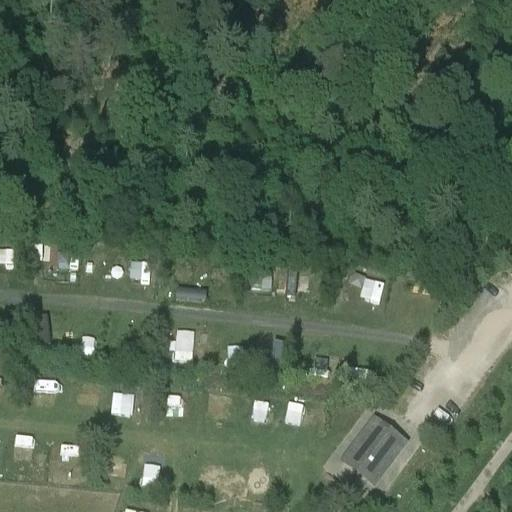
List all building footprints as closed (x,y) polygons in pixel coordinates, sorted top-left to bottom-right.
[(361,295),(381,298),(383,282),(363,279),(361,295)] [(45,330),(44,350),(64,351),(65,331),(45,330)] [(281,381),(286,348),(273,346),(270,366),(257,364),(255,377),(281,381)] [(324,374),(347,375),(348,355),(325,354),(324,374)] [(58,411),(59,381),(40,381),(39,411),(58,411)] [(105,411),(122,415),(127,396),(109,392),(105,411)] [(186,397),(184,410),(197,412),(199,399),(186,397)] [(402,447),(374,427),(347,463),(374,484),(402,447)]
